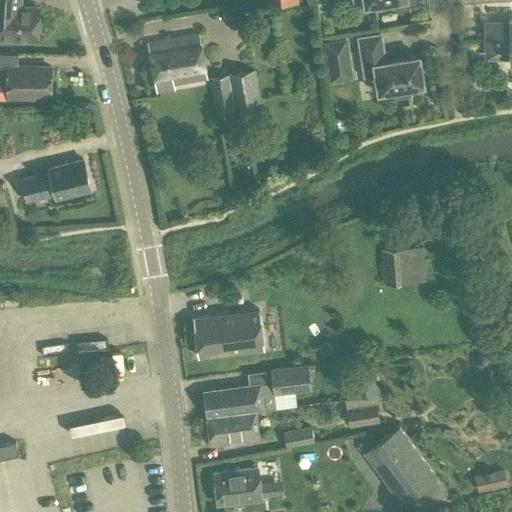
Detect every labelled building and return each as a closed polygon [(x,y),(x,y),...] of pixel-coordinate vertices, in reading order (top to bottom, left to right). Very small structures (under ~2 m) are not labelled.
[(0,0),(0,37),(37,40),(39,7),(20,6),(20,0),(0,0)] [(511,18),(508,19),(508,23),(486,23),(487,56),(509,56),(509,62),(511,62),(511,18)] [(157,91),(174,87),(173,83),(206,77),(198,33),(148,42),(157,91)] [(331,82),(353,78),(347,37),(325,41),(331,82)] [(385,60),(382,47),(361,50),(363,65),(365,76),(375,74),(378,92),(393,90),(394,98),(411,96),(410,87),(424,85),(419,55),(385,60)] [(18,66),(18,53),(0,52),(0,88),(7,88),(7,96),(34,96),(34,94),(51,94),(51,66),(18,66)] [(215,108),(261,100),(255,68),(209,76),(215,108)] [(56,196),(90,188),(83,158),(49,167),(50,171),(21,177),(27,200),(55,193),(56,196)] [(0,208),(9,206),(3,182),(0,182),(0,208)] [(384,284),(425,281),(423,245),(381,248),(384,284)] [(198,356),(263,349),(258,308),(194,316),(198,356)] [(485,352),(478,353),(473,358),(473,366),(479,370),(486,370),(491,364),(491,358),(485,352)] [(312,389),(308,363),(270,368),(272,381),(203,390),(207,416),(255,409),(276,407),(274,394),(312,389)] [(441,407),(464,396),(453,372),(430,383),(441,407)] [(376,395),(346,399),(349,425),(379,421),(376,395)] [(255,409),(207,416),(210,445),(259,439),(255,409)] [(286,446),(314,441),(311,425),(283,431),(286,446)] [(401,503),(438,476),(400,425),(363,452),(401,503)] [(0,457),(18,453),(16,440),(0,443),(0,457)] [(217,503),(262,497),(258,465),(213,471),(217,503)] [(503,467),(474,474),(478,491),(507,485),(503,467)]
